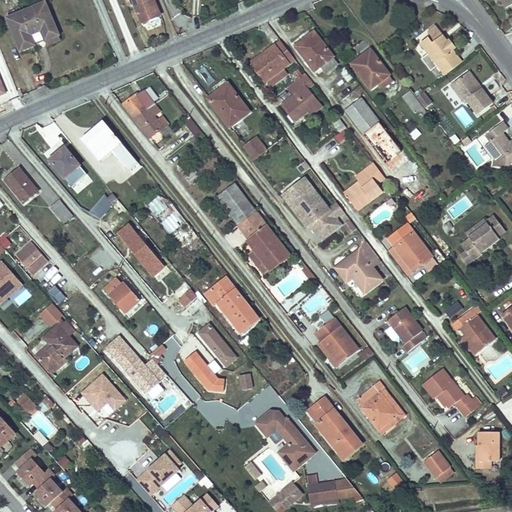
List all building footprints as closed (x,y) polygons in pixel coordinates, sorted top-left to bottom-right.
[(132,0),(142,22),(160,15),(153,0),(132,0)] [(20,50),(45,40),(58,35),(45,3),(7,18),(20,50)] [(420,44),(444,76),(462,62),(453,50),(456,48),(449,40),(447,42),(435,26),(428,31),(427,39),(420,44)] [(313,31),(303,39),(305,42),(315,34),(313,31)] [(305,42),(303,39),(295,45),(314,70),(320,66),(324,72),(336,63),(332,58),(333,57),(315,34),(305,42)] [(58,35),(45,40),(47,44),(60,39),(58,35)] [(280,41),(266,51),(268,54),(264,57),(257,62),(252,65),(264,81),(267,79),(283,68),(294,60),(280,41)] [(370,50),(359,58),(361,61),(372,52),(370,50)] [(361,61),(359,58),(352,64),(370,88),(378,83),(382,88),(393,80),(372,52),(361,61)] [(264,57),(262,54),(255,59),(250,63),(252,65),(257,62),(264,57)] [(288,75),(283,68),(267,79),(272,87),(288,75)] [(344,69),(339,72),(347,83),(352,79),(344,69)] [(280,104),(287,114),(297,106),(299,108),(303,106),(307,111),(310,115),(320,107),(306,89),(312,84),(304,72),(286,86),(293,95),(280,104)] [(469,72),(466,75),(479,91),(482,89),(469,72)] [(479,91),(466,75),(451,86),(464,103),(467,100),(478,115),(493,104),(482,89),(479,91)] [(227,84),(216,93),(218,95),(229,87),(227,84)] [(218,95),(216,93),(207,99),(229,128),(249,113),(229,87),(218,95)] [(414,113),(419,110),(422,108),(410,91),(402,96),(414,113)] [(433,105),(424,93),(419,97),(417,98),(426,110),(433,105)] [(123,104),(135,119),(147,109),(136,94),(123,104)] [(401,152),(361,98),(345,110),(385,164),(401,152)] [(297,106),(287,114),(293,121),(307,111),(303,106),(299,108),(297,106)] [(147,109),(135,119),(149,138),(158,130),(164,137),(171,131),(166,125),(162,128),(147,109)] [(188,117),(183,122),(194,136),(200,132),(188,117)] [(103,121),(81,139),(99,161),(112,150),(129,171),(138,163),(103,121)] [(493,167),(506,169),(508,159),(511,159),(511,141),(510,143),(506,143),(501,136),(509,130),(503,123),(486,136),(495,149),(493,167)] [(413,140),(421,135),(417,129),(409,134),(413,140)] [(194,136),(189,140),(194,147),(205,139),(200,132),(194,136)] [(255,138),(243,147),(253,159),(265,150),(255,138)] [(64,147),(49,160),(64,178),(79,166),(64,147)] [(208,151),(193,163),(205,179),(221,166),(208,151)] [(310,168),(304,161),(296,167),(301,174),(310,168)] [(359,182),(352,188),(365,204),(381,192),(376,185),(384,179),(373,164),(364,170),(368,175),(359,182)] [(11,181),(8,184),(23,203),(38,192),(19,169),(8,177),(11,181)] [(364,170),(355,177),(359,182),(368,175),(364,170)] [(285,199),(307,182),(304,178),(282,195),(285,199)] [(328,210),(307,182),(285,199),(307,228),(309,226),(314,222),(311,219),(314,217),(329,236),(342,226),(337,219),(344,213),(336,203),(328,210)] [(234,184),(217,197),(249,240),(267,226),(234,184)] [(365,204),(352,188),(344,194),(357,211),(365,204)] [(112,195),(108,198),(111,203),(116,199),(112,195)] [(174,208),(168,200),(160,196),(149,205),(160,219),(174,208)] [(59,200),(50,208),(64,224),(72,216),(59,200)] [(212,255),(174,208),(160,219),(172,236),(174,235),(181,243),(179,245),(197,268),(212,255)] [(412,213),(406,217),(411,224),(417,220),(412,213)] [(329,236),(314,217),(311,219),(314,222),(309,226),(321,242),(329,236)] [(488,227),(475,237),(485,250),(499,240),(497,238),(505,232),(494,217),(486,223),(488,227)] [(342,226),(348,234),(356,228),(353,225),(350,220),(342,226)] [(484,221),(471,231),(475,237),(488,227),(486,223),(484,221)] [(166,269),(131,225),(118,235),(152,279),(166,269)] [(407,275),(412,271),(415,269),(422,263),(431,257),(407,225),(391,237),(388,239),(383,243),(407,275)] [(248,242),(254,251),(269,271),(290,256),(267,227),(248,242)] [(471,231),(465,235),(468,239),(469,241),(475,237),(471,231)] [(468,239),(460,245),(465,252),(473,262),(482,255),(481,254),(485,250),(475,237),(469,241),(468,239)] [(11,244),(6,238),(1,243),(6,249),(11,244)] [(357,258),(354,254),(335,268),(346,282),(352,278),(364,294),(382,280),(373,268),(381,261),(365,240),(359,250),(362,254),(357,258)] [(22,261),(36,249),(31,243),(17,255),(22,261)] [(36,249),(22,261),(34,275),(47,263),(36,249)] [(359,250),(354,254),(357,258),(362,254),(359,250)] [(269,271),(254,251),(249,255),(264,275),(269,271)] [(473,262),(465,252),(459,256),(467,266),(473,262)] [(437,265),(431,257),(422,263),(429,272),(437,265)] [(0,303),(8,297),(6,295),(19,283),(1,262),(0,262),(0,303)] [(117,279),(104,290),(125,314),(139,301),(124,284),(123,285),(117,279)] [(225,279),(208,292),(217,303),(240,333),(258,320),(225,279)] [(19,283),(6,295),(8,297),(22,285),(19,283)] [(48,292),(59,305),(66,299),(55,286),(48,292)] [(199,298),(192,290),(178,302),(185,310),(199,298)] [(217,303),(208,292),(205,294),(214,306),(217,303)] [(462,309),(458,303),(446,312),(450,318),(462,309)] [(62,317),(52,305),(39,315),(49,328),(62,317)] [(421,342),(417,336),(421,332),(422,331),(404,308),(388,320),(405,344),(404,345),(408,352),(421,342)] [(511,329),(511,308),(502,316),(511,329)] [(470,310),(465,315),(469,321),(475,317),(470,310)] [(325,325),(334,319),(328,312),(320,318),(325,325)] [(469,321),(465,315),(452,324),(457,331),(460,329),(465,335),(478,353),(495,339),(476,316),(475,317),(469,321)] [(315,333),(321,342),(339,365),(358,351),(334,319),(325,325),(315,333)] [(49,371),(50,370),(65,357),(77,347),(69,337),(74,332),(66,323),(60,327),(59,326),(45,338),(50,345),(36,357),(49,371)] [(199,333),(209,345),(211,344),(214,348),(212,349),(226,366),(235,358),(209,325),(199,333)] [(421,332),(417,336),(421,342),(426,338),(421,332)] [(478,353),(465,335),(462,338),(475,355),(478,353)] [(106,349),(125,372),(140,360),(121,337),(106,349)] [(339,365),(321,342),(317,345),(335,368),(339,365)] [(167,352),(163,347),(151,356),(155,361),(160,357),(167,352)] [(369,347),(361,353),(365,360),(374,355),(369,347)] [(65,357),(50,370),(52,373),(67,361),(65,357)] [(145,366),(140,360),(125,372),(145,396),(147,394),(158,384),(159,383),(145,366)] [(152,361),(145,366),(159,383),(166,378),(152,361)] [(433,399),(436,397),(438,395),(447,406),(448,408),(454,404),(459,409),(471,400),(467,394),(463,397),(442,369),(422,384),(433,399)] [(256,373),(239,376),(242,391),(259,388),(256,373)] [(126,403),(103,375),(92,385),(108,404),(115,412),(126,403)] [(380,382),(374,386),(379,392),(380,392),(397,414),(378,429),(382,434),(406,416),(380,382)] [(158,384),(147,394),(153,400),(164,391),(158,384)] [(108,404),(92,385),(81,394),(97,413),(108,404)] [(374,386),(356,400),(378,429),(397,414),(380,392),(379,392),(374,386)] [(18,401),(22,406),(29,399),(25,394),(18,401)] [(438,395),(436,397),(445,408),(447,406),(438,395)] [(56,404),(49,396),(43,400),(50,409),(56,404)] [(308,411),(318,424),(319,423),(325,430),(322,433),(333,447),(335,446),(345,458),(362,445),(347,426),(345,427),(338,418),(339,417),(324,398),(308,411)] [(471,400),(459,409),(465,417),(480,406),(474,398),(471,400)] [(29,399),(22,406),(29,414),(36,407),(29,399)] [(107,406),(99,413),(105,419),(112,412),(107,406)] [(267,435),(276,428),(284,421),(278,413),(272,412),(257,423),(260,427),(267,435)] [(0,416),(0,432),(4,437),(12,430),(0,416)] [(347,426),(339,417),(338,418),(345,427),(347,426)] [(284,421),(276,428),(289,444),(279,452),(293,470),(313,454),(289,423),(291,422),(288,419),(287,420),(286,420),(284,421)] [(318,424),(316,425),(322,433),(325,430),(319,423),(318,424)] [(166,433),(160,426),(154,431),(160,438),(166,433)] [(12,430),(4,437),(7,441),(15,433),(12,430)] [(478,432),(478,445),(478,446),(481,446),(480,461),(491,462),(498,462),(498,433),(478,432)] [(275,445),(281,440),(276,433),(270,438),(275,445)] [(87,441),(81,434),(74,439),(80,446),(87,441)] [(478,446),(478,445),(476,445),(476,468),(490,469),(491,462),(480,461),(481,446),(478,446)] [(335,446),(333,447),(343,460),(345,458),(335,446)] [(29,448),(16,460),(22,467),(16,472),(28,486),(34,481),(34,480),(43,472),(32,459),(36,455),(29,448)] [(437,452),(424,462),(436,478),(449,468),(437,452)] [(171,453),(137,483),(149,495),(178,470),(182,466),(171,453)] [(262,475),(252,463),(245,469),(255,481),(262,475)] [(34,480),(34,481),(40,487),(34,492),(46,506),(52,500),(61,492),(50,479),(54,475),(47,468),(43,472),(34,480)] [(453,473),(449,468),(436,478),(440,483),(453,473)] [(180,473),(178,470),(149,495),(151,498),(180,473)] [(389,480),(397,490),(404,485),(396,475),(389,480)] [(266,488),(263,483),(255,488),(259,493),(266,488)] [(335,483),(307,487),(311,509),(338,505),(335,483)] [(284,511),(303,495),(293,484),(271,504),(278,511),(284,511)] [(423,487),(423,498),(454,500),(455,488),(423,487)] [(52,500),(58,507),(52,511),(78,511),(79,511),(68,499),(72,495),(65,488),(61,492),(52,500)] [(189,511),(213,511),(220,506),(210,494),(195,507),(189,511)] [(172,508),(175,511),(189,511),(195,507),(185,496),(172,508)]
